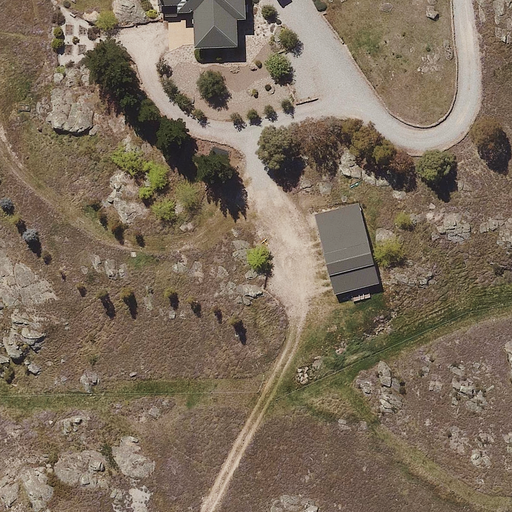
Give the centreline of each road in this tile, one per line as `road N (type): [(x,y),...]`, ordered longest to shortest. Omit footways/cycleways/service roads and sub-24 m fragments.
road 1 (track): [(256,417),(340,385),(449,480),(487,499),(511,500)]
road 2 (track): [(291,245),(302,303),(290,351),(207,511)]
